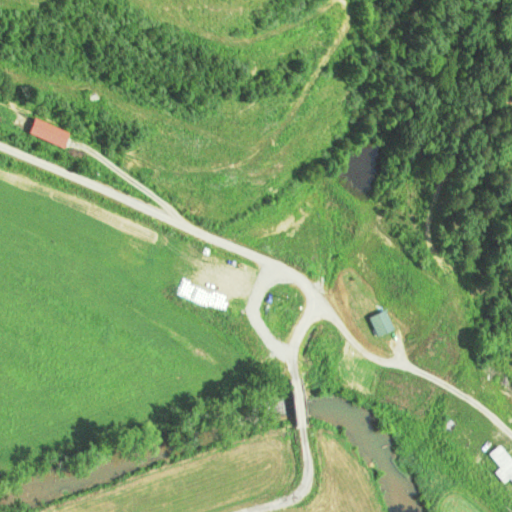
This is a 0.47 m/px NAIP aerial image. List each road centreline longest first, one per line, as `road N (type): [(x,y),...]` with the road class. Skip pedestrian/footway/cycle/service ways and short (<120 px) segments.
road 1 (residential): [(318,304),(316,288),(186,219),(0,161)]
road 2 (residential): [(288,370),(290,331),(318,304),(373,350),(477,393),(511,428)]
road 3 (residential): [(230,511),(288,495),(305,466),(296,420)]
